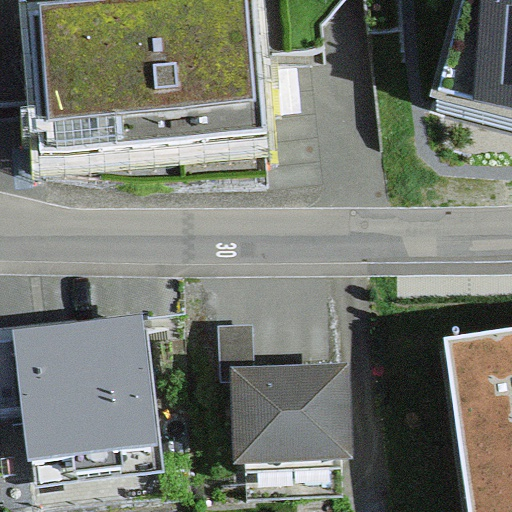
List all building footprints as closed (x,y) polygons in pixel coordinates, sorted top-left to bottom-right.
[(511,0),(458,0),(429,127),(511,144),(511,0)] [(246,16),(42,34),(54,169),(258,151),(246,16)] [(0,348),(0,413),(45,409),(51,462),(169,450),(157,332),(48,344),(0,348)] [(511,511),(511,365),(454,374),(474,511),(511,511)] [(256,381),(231,383),(236,475),(349,469),(344,377),(256,381)]
